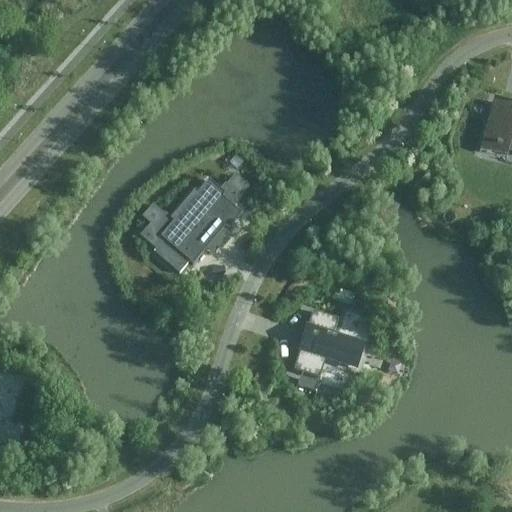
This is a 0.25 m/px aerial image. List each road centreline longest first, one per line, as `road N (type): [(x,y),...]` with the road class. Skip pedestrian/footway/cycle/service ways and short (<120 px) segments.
road 1 (residential): [(36,511),(100,500),(160,467),(198,423),(252,287),(290,228),(397,136),(456,61),(511,35)]
road 2 (tertiary): [(0,214),(191,0)]
road 3 (tertiary): [(162,0),(0,181)]
